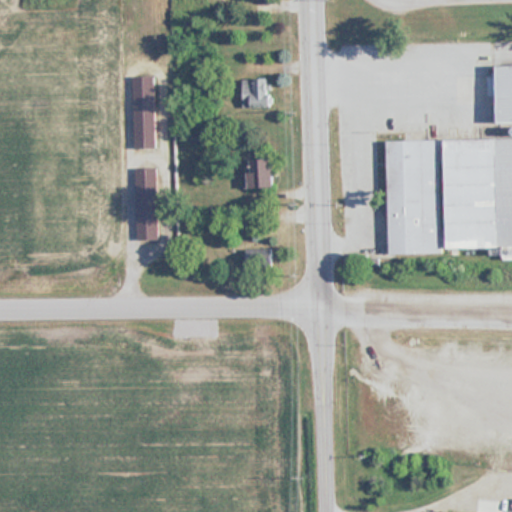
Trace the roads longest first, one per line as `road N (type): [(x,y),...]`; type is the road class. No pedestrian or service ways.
road 1 (residential): [(326,511),(314,0)]
road 2 (residential): [(321,305),(0,308)]
